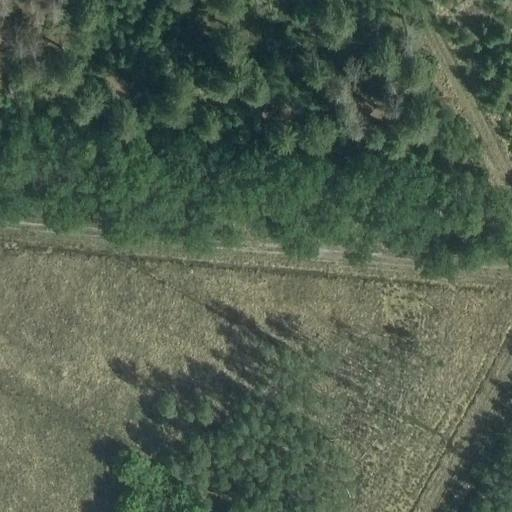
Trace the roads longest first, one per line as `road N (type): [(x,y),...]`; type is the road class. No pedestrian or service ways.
road 1 (track): [(418,0),(511,180),(511,374),(435,511)]
road 2 (track): [(0,228),(511,275)]
